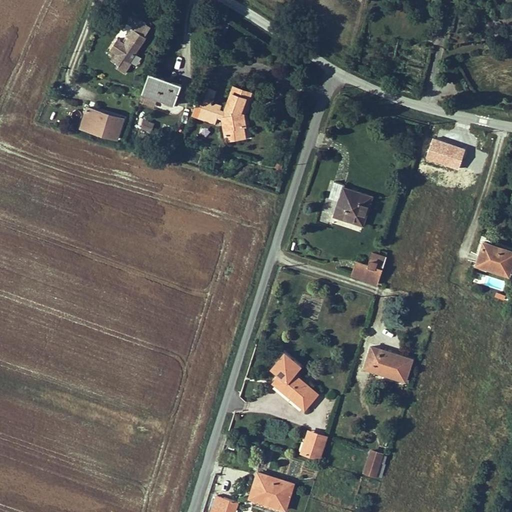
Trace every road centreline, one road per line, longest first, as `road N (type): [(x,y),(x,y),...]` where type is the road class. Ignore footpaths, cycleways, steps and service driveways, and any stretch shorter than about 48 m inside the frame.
road 1 (unclassified): [(194,511),(337,73)]
road 2 (unclassified): [(337,73),(511,122)]
road 3 (unclassified): [(225,0),(337,73)]
